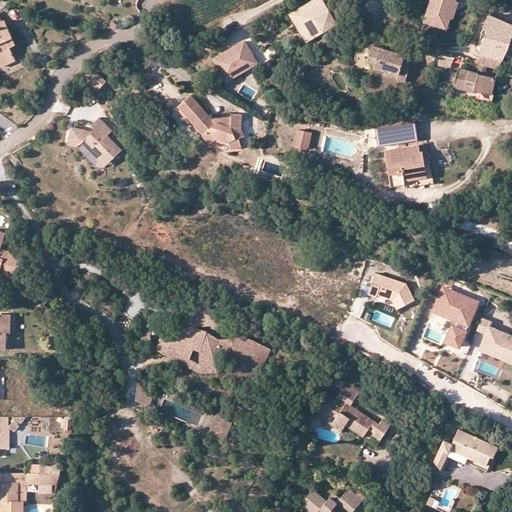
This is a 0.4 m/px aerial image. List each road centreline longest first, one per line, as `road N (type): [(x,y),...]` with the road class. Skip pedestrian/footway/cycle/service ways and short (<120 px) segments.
road 1 (track): [(0,169),(35,221),(63,288),(113,330),(130,365),(131,415),(146,446)]
road 2 (track): [(368,180),(392,197),(418,200),(459,185),(485,152),(487,135),(480,128),(440,134)]
road 3 (residential): [(154,0),(137,31),(98,44),(68,67),(37,126),(18,140)]
road 4 (track): [(511,422),(357,331)]
